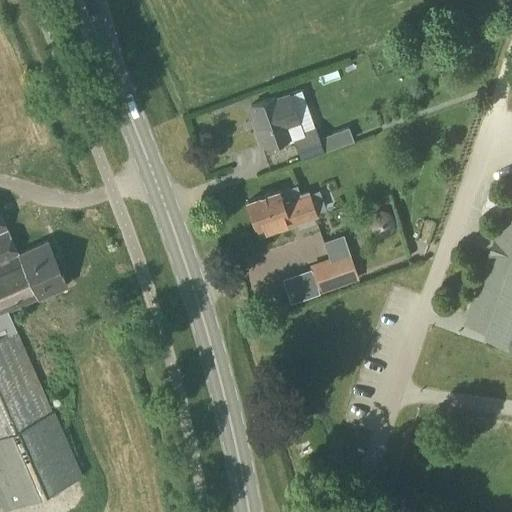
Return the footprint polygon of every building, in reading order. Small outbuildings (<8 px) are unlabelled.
[(261,147),(289,137),(285,126),(299,121),(289,92),(250,105),(257,128),(255,129),(261,147)] [(348,127),(331,133),(336,146),(353,140),(348,127)] [(301,158),(323,150),(315,128),(294,135),(301,158)] [(296,195),(292,186),(246,203),(254,225),(256,224),(260,235),(314,214),(306,191),(296,195)] [(511,189),(466,322),(489,330),(488,332),(510,340),(511,340),(511,189)] [(386,237),(402,224),(388,208),(372,221),(386,237)] [(16,253),(0,217),(0,501),(4,509),(80,475),(5,310),(65,283),(46,239),(16,253)] [(319,293),(359,279),(348,251),(309,265),(319,293)]
